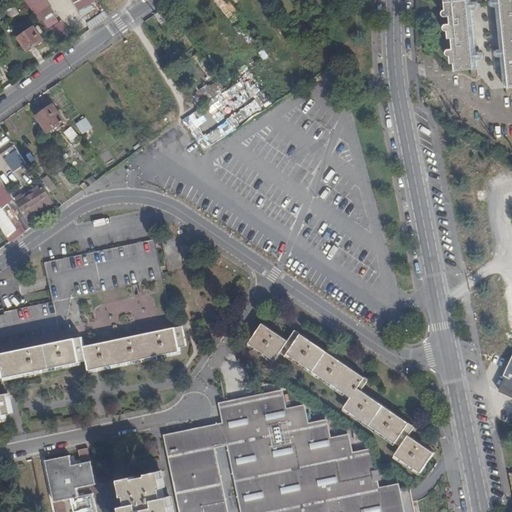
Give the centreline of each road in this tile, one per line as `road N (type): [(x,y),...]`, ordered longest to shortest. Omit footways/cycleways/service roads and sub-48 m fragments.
road 1 (unclassified): [(0,261),(65,213),(123,195),(179,212),(270,272)]
road 2 (tertiary): [(396,73),(448,350)]
road 3 (unclassified): [(270,272),(394,355),(448,350)]
road 4 (unclassified): [(193,405),(0,452)]
road 5 (residential): [(0,108),(153,0)]
road 6 (unclassified): [(511,119),(459,103),(446,73),(396,73)]
road 7 (unknown): [(293,234),(343,116)]
road 8 (residential): [(202,374),(270,272)]
